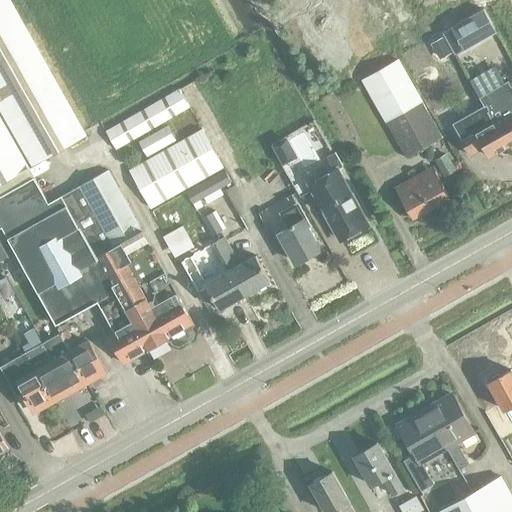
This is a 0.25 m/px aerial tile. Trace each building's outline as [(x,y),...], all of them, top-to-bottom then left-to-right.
[(0,0),(0,184),(28,168),(0,117),(0,109),(33,168),(86,135),(10,0),(0,0)] [(483,9),(452,27),(465,49),(496,31),(483,9)] [(397,58),(361,78),(385,120),(403,110),(404,111),(422,101),(397,58)] [(483,106),(507,146),(511,142),(511,86),(508,81),(480,97),(484,105),(483,106)] [(116,150),(189,107),(179,88),(105,131),(116,150)] [(423,96),(433,112),(444,106),(435,89),(423,96)] [(442,138),(422,101),(404,111),(403,110),(385,120),(384,120),(406,159),(442,138)] [(486,125),(461,140),(470,155),(482,148),(488,157),(507,146),(483,106),(477,109),(486,125)] [(148,156),(176,139),(168,125),(139,141),(148,156)] [(201,129),(129,169),(151,208),(223,168),(201,129)] [(286,139),(274,145),(283,163),(296,156),(286,139)] [(335,152),(326,157),(333,169),(342,164),(335,152)] [(445,153),(435,158),(444,174),(454,169),(445,153)] [(432,166),(396,187),(413,218),(449,198),(432,166)] [(108,169),(72,190),(61,196),(65,205),(104,271),(148,349),(169,337),(172,344),(178,346),(192,338),(193,333),(189,326),(193,324),(108,169)] [(231,186),(224,172),(186,192),(193,205),(231,186)] [(350,194),(339,174),(313,189),(341,239),(367,225),(358,207),(361,206),(353,192),(350,194)] [(106,334),(123,363),(148,349),(104,271),(65,205),(61,196),(48,203),(33,178),(0,196),(0,231),(54,327),(74,316),(95,304),(98,310),(101,308),(113,330),(106,334)] [(321,249),(296,203),(279,212),(287,226),(279,231),(280,233),(278,235),(282,241),(285,241),(297,262),(305,257),(306,259),(315,254),(314,253),(321,249)] [(213,212),(203,217),(213,235),(224,229),(213,212)] [(182,229),(163,239),(172,255),(191,245),(182,229)] [(214,242),(245,295),(270,281),(255,254),(236,265),(234,261),(237,259),(224,236),(214,242)] [(204,283),(220,309),(245,295),(214,242),(205,247),(218,269),(221,267),(224,271),(204,283)] [(58,330),(87,381),(92,378),(95,379),(101,375),(102,372),(104,371),(88,342),(79,347),(75,343),(74,340),(73,341),(67,330),(69,329),(67,325),(58,330)] [(42,343),(69,391),(75,388),(78,388),(84,385),(85,382),(87,381),(58,330),(56,331),(57,334),(42,343)] [(25,352),(52,401),(53,400),(56,401),(62,397),(63,394),(69,391),(42,343),(25,352)] [(34,411),(36,410),(39,410),(45,407),(46,404),(52,401),(25,352),(0,366),(0,367),(17,397),(24,393),(34,411)] [(492,377),(491,380),(488,382),(505,411),(511,406),(511,371),(511,369),(501,375),(498,373),(492,377)] [(451,393),(424,408),(448,449),(459,470),(469,463),(458,444),(475,434),(451,393)] [(422,464),(448,449),(424,408),(397,424),(414,453),(403,460),(422,492),(434,483),(422,464)] [(353,455),(371,486),(382,480),(391,496),(404,490),(377,443),(353,455)] [(309,483),(317,498),(316,499),(322,510),(324,509),(325,511),(328,511),(337,507),(339,511),(355,511),(332,470),(321,476),(319,475),(312,479),(312,482),(309,483)] [(435,511),(511,511),(511,493),(501,475),(435,511)] [(416,496),(399,505),(403,511),(419,511),(424,509),(416,496)]
